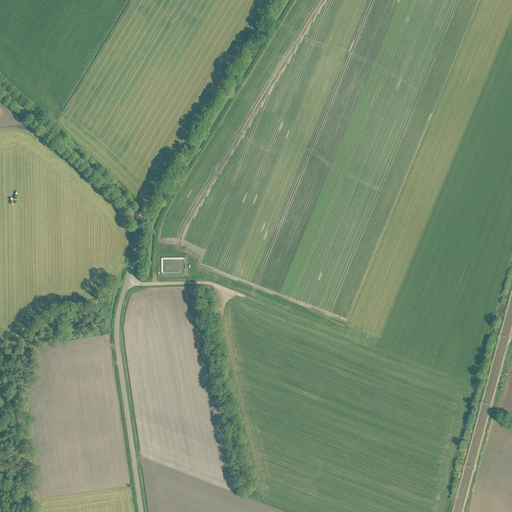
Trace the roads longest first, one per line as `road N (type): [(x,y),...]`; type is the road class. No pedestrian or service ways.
road 1 (unclassified): [(0,89),(111,187),(134,221),(116,333),(140,511)]
road 2 (track): [(125,280),(214,284),(359,340)]
